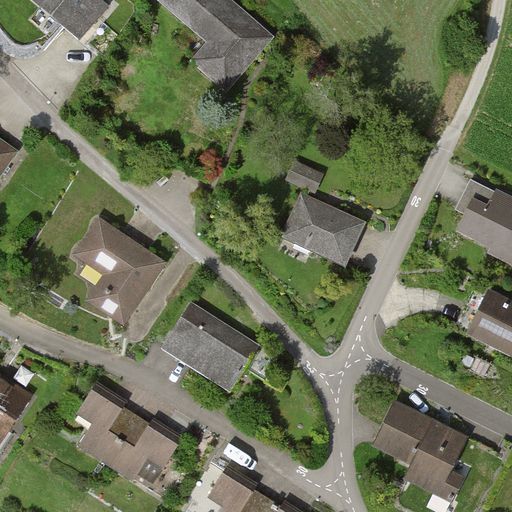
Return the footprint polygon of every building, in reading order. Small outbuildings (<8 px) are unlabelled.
[(113,10),(101,0),(30,0),(81,46),(113,10)] [(154,0),(207,45),(191,64),(228,97),(276,41),(229,0),(154,0)] [(0,180),(18,155),(0,142),(0,180)] [(324,177),(296,164),(286,185),(315,198),(324,177)] [(367,226),(303,195),(281,239),(346,270),(367,226)] [(486,259),(511,269),(511,201),(497,195),(488,211),(470,200),(455,232),(490,248),(486,259)] [(168,266),(100,222),(75,261),(104,280),(87,306),(125,331),(168,266)] [(511,303),(489,292),(468,337),(511,357),(511,303)] [(261,348),(191,306),(163,353),(233,395),(261,348)] [(0,373),(6,364),(0,360),(0,448),(34,397),(0,374),(0,373)] [(188,440),(98,381),(73,420),(87,430),(76,447),(151,496),(188,440)] [(470,441),(396,405),(374,450),(412,469),(405,484),(451,507),(464,479),(454,474),(470,441)] [(300,511),(230,469),(209,503),(223,511),(222,511),(300,511)]
